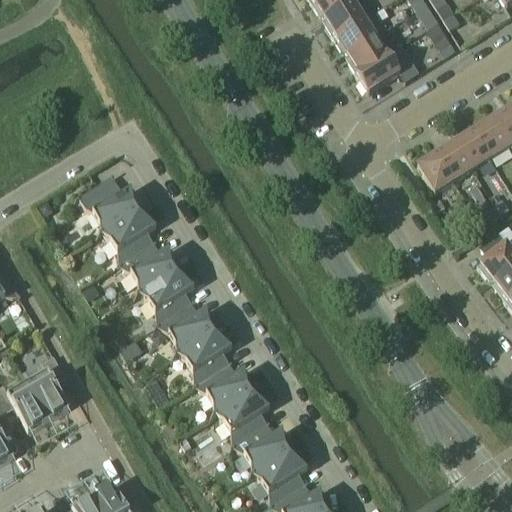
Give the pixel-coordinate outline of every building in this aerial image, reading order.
[(317,20),(320,18),(324,24),(352,6),(348,0),(320,0),(309,7),(317,20)] [(511,8),(511,0),(495,0),(504,14),(511,8)] [(447,10),(442,1),(431,8),(436,16),(447,10)] [(420,2),(410,9),(415,17),(426,11),(420,2)] [(328,29),(324,32),(332,44),(363,24),(352,6),(324,24),(328,29)] [(420,26),(431,19),(426,11),(415,17),(420,26)] [(448,35),(459,29),(453,19),(442,25),(448,35)] [(375,43),(363,24),(332,44),(340,56),(343,54),(347,60),(375,43)] [(437,29),(427,35),(433,46),(443,39),(437,29)] [(386,60),(375,43),(347,60),(351,66),(347,68),(355,81),(387,61),(387,60),(386,60)] [(367,100),(399,79),(387,61),(355,81),(367,100)] [(511,119),(509,114),(490,125),(508,153),(511,150),(511,119)] [(472,137),(490,165),(508,153),(490,125),(472,137)] [(472,137),(454,148),(471,176),(490,165),(472,137)] [(436,160),(453,188),(471,176),(454,148),(436,160)] [(417,172),(434,199),(453,188),(436,160),(417,172)] [(99,231),(100,236),(102,240),(136,219),(133,215),(131,195),(122,200),(111,182),(78,203),(85,215),(92,219),(99,231)] [(502,205),(493,211),(499,221),(508,215),(502,205)] [(50,212),(47,207),(36,212),(42,223),(48,219),(50,212)] [(484,216),(490,227),(499,221),(493,211),(484,216)] [(118,272),(119,272),(154,250),(147,240),(156,235),(138,224),(136,219),(102,240),(105,245),(109,247),(117,259),(118,272)] [(466,227),(471,238),(481,233),(475,222),(466,227)] [(485,283),(488,281),(493,287),(511,271),(511,257),(498,239),(479,254),(486,264),(476,271),(485,283)] [(137,296),(140,301),(173,280),(171,275),(168,255),(160,260),(154,250),(119,272),(119,273),(129,280),(137,291),(137,296)] [(0,307),(4,305),(18,303),(0,270),(0,307)] [(497,292),(494,295),(503,306),(511,299),(511,271),(493,287),(497,292)] [(154,319),(156,332),(156,333),(191,311),(185,300),(193,295),(176,284),(173,280),(140,301),(143,305),(147,308),(154,319)] [(511,299),(503,306),(511,318),(511,317),(511,299)] [(174,352),(175,357),(178,361),(211,340),(208,336),(206,315),(198,321),(191,311),(156,333),(157,333),(167,340),(174,352)] [(231,355),(214,345),(211,340),(178,361),(181,365),(185,368),(192,380),(194,392),(194,393),(229,371),(223,361),(231,355)] [(134,347),(127,351),(134,362),(141,358),(134,347)] [(48,426),(68,415),(54,391),(65,385),(53,363),(41,370),(46,378),(27,389),(48,426)] [(212,412),(213,417),(216,421),(249,400),(246,396),(244,376),(236,381),(229,371),(194,393),(195,393),(205,400),(212,412)] [(14,414),(27,438),(48,426),(27,389),(8,400),(3,391),(0,393),(0,415),(3,420),(14,414)] [(230,440),(232,452),(232,453),(267,431),(260,421),(269,416),(252,405),(249,400),(216,421),(218,426),(223,428),(230,440)] [(0,470),(13,463),(0,440),(0,421),(3,420),(0,415),(0,470)] [(250,472),(251,477),(254,482),(287,461),(284,456),(282,436),(273,441),(267,431),(232,453),(232,454),(243,461),(250,472)] [(179,447),(184,455),(190,452),(185,443),(179,447)] [(289,465),(287,461),(254,482),(256,486),(261,488),(268,500),(269,511),(272,511),(305,491),(298,481),(307,476),(289,465)] [(321,511),(320,496),(311,502),(305,491),(272,511),(321,511)] [(131,511),(123,511),(112,492),(92,503),(96,511),(138,511),(137,509),(131,511)] [(96,511),(92,503),(76,511),(96,511)]
